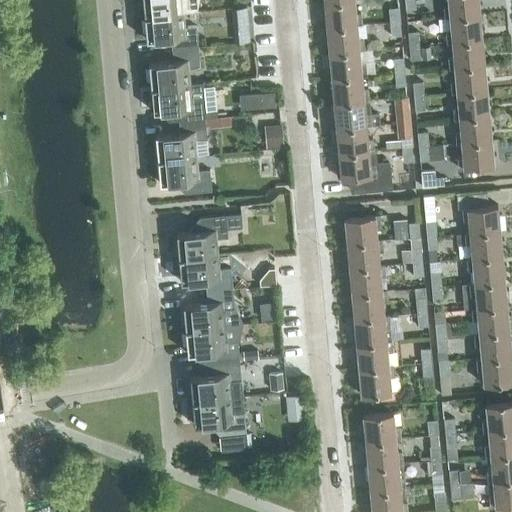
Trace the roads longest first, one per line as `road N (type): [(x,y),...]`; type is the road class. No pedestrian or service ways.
road 1 (residential): [(333,511),(285,0)]
road 2 (residential): [(0,395),(123,374),(144,354),(108,0)]
